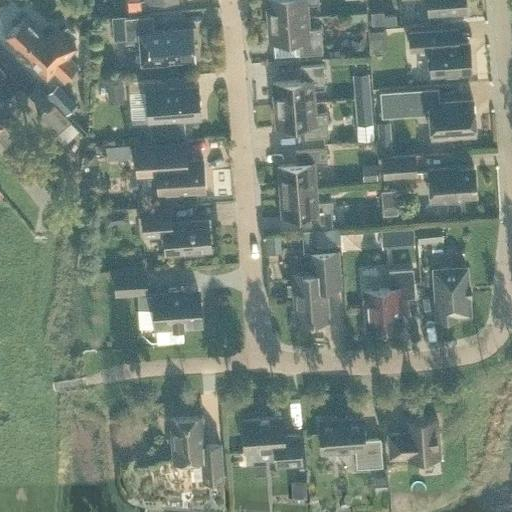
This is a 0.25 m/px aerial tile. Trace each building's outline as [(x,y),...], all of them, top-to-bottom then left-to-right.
[(141,8),(140,0),(127,0),(128,9),(141,8)] [(265,0),(267,18),(307,15),(306,3),(318,2),(318,0),(265,0)] [(466,11),(465,0),(427,0),(428,14),(466,11)] [(371,11),(372,25),(396,23),(395,13),(383,14),(383,10),(371,11)] [(366,19),(366,11),(350,11),(350,20),(366,19)] [(139,38),(141,64),(168,62),(168,60),(194,58),(194,60),(195,60),(193,26),(192,26),(192,27),(153,30),(152,15),(124,17),(126,39),(139,38)] [(307,15),(267,18),(269,41),(297,38),(298,53),(322,51),(320,27),(308,27),(307,15)] [(23,16),(5,35),(45,75),(52,67),(63,78),(78,64),(67,53),(75,45),(70,40),(76,33),(68,25),(61,31),(56,26),(46,37),(23,16)] [(468,41),(457,42),(456,27),(409,31),(410,49),(429,48),(429,56),(427,59),(427,67),(430,70),(431,74),(471,71),(468,41)] [(386,28),(369,29),(370,50),(382,50),(387,46),(386,28)] [(357,32),(352,38),(353,52),(369,51),(368,31),(357,32)] [(0,100),(18,85),(8,74),(9,73),(0,62),(0,100)] [(274,103),(314,100),(313,88),(325,87),(323,63),(299,64),(300,79),(272,81),(274,103)] [(354,98),(370,97),(368,72),(352,73),(354,98)] [(164,76),(128,79),(129,91),(141,90),(146,90),(148,121),(149,121),(151,136),(185,134),(184,118),(200,117),(197,85),(165,88),(164,76)] [(124,101),(122,80),(106,81),(107,102),(124,101)] [(53,101),(37,83),(27,93),(42,110),(38,114),(54,132),(69,118),(53,102),(53,101)] [(75,102),(58,83),(47,93),(64,112),(75,102)] [(381,116),(428,112),(430,139),(476,135),(473,97),(438,100),(437,86),(379,91),(381,116)] [(129,91),(131,121),(148,120),(146,90),(141,90),(129,91)] [(372,122),(370,97),(354,98),(356,124),(372,122)] [(314,100),(274,103),(275,126),(303,124),(304,136),(328,134),(327,112),(315,113),(314,100)] [(377,121),(379,152),(392,151),(389,120),(377,121)] [(0,149),(22,176),(36,165),(3,126),(0,128),(0,141),(4,146),(0,149)] [(205,188),(203,159),(186,159),(185,142),(135,145),(137,173),(157,171),(158,191),(205,188)] [(118,144),(105,145),(106,158),(118,158),(118,144)] [(314,186),(312,163),(327,161),(326,147),(295,149),(296,163),(278,164),(280,188),(314,186)] [(84,163),(97,162),(96,150),(84,151),(84,163)] [(417,174),(415,152),(381,154),(382,177),(417,174)] [(361,163),(362,180),(377,179),(375,162),(361,163)] [(428,168),(430,200),(460,198),(460,196),(476,194),(474,166),(448,168),(448,166),(428,168)] [(40,185),(46,180),(36,167),(30,172),(40,185)] [(380,179),(381,192),(388,192),(388,178),(380,179)] [(302,226),(332,224),(331,211),(332,211),(331,199),(315,201),(314,186),(280,188),(283,214),(300,213),(302,226)] [(210,248),(207,218),(171,221),(170,208),(142,210),(144,235),(164,233),(166,252),(210,248)] [(129,222),(128,209),(110,211),(112,224),(129,222)] [(443,245),(441,222),(416,224),(418,242),(430,241),(430,246),(443,245)] [(404,227),(406,246),(414,245),(412,226),(404,227)] [(340,241),(339,227),(332,227),(332,229),(308,230),(309,240),(317,240),(317,243),(340,241)] [(266,234),(267,250),(281,249),(280,233),(266,234)] [(296,321),(328,318),(326,287),(340,286),(337,250),(309,251),(310,271),(292,273),(296,321)] [(470,313),(466,266),(434,268),(437,317),(456,316),(456,314),(470,313)] [(367,328),(401,325),(399,296),(414,295),(413,267),(388,269),(389,286),(364,288),(367,328)] [(147,293),(146,271),(113,272),(114,295),(147,293)] [(153,293),(155,326),(200,323),(198,290),(153,293)] [(202,415),(170,417),(173,461),(201,459),(203,480),(223,479),(220,443),(204,444),(202,415)] [(282,416),(242,418),(244,450),(275,448),(276,465),(302,463),(300,433),(283,435),(282,416)] [(319,420),(321,451),(355,449),(356,467),(382,465),(380,437),(364,438),(362,416),(319,420)] [(406,431),(388,433),(390,456),(408,455),(408,458),(440,455),(437,417),(405,419),(406,431)] [(373,475),(374,493),(387,492),(385,474),(373,475)]
